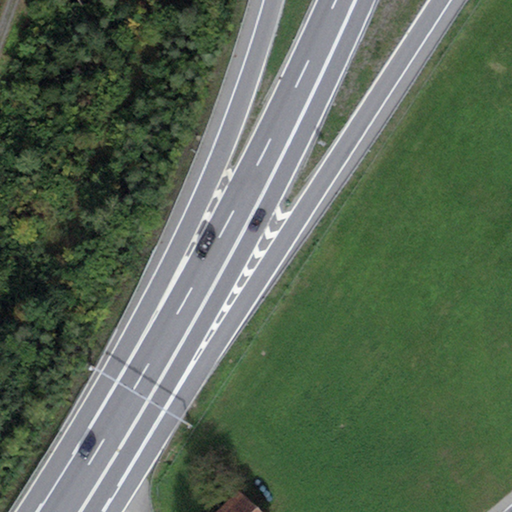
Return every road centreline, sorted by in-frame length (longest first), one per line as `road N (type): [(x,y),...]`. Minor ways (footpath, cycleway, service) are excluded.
road 1 (trunk): [(175,329),(249,295),(440,0)]
road 2 (trunk): [(175,329),(344,0)]
road 3 (trunk): [(273,0),(189,227),(175,329)]
road 4 (trunk): [(67,511),(175,329)]
